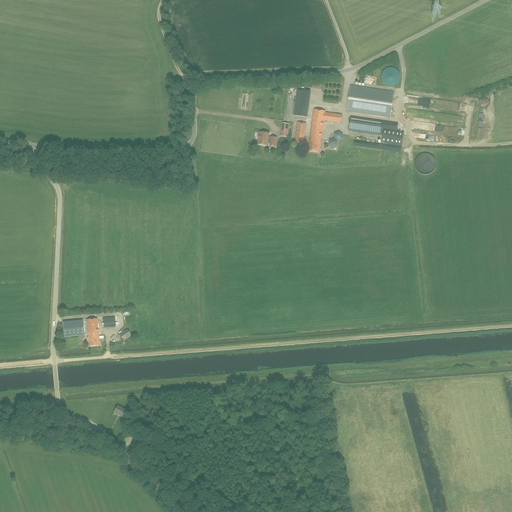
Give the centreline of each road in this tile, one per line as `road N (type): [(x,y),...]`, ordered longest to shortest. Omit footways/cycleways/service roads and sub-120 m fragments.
road 1 (unclassified): [(37,146),(180,149),(194,134),(194,93),(209,76),(349,69),(485,0)]
road 2 (track): [(111,356),(511,325)]
road 3 (unclassified): [(54,361),(59,200),(37,146)]
road 4 (unclassified): [(173,511),(110,435),(61,410),(54,361)]
